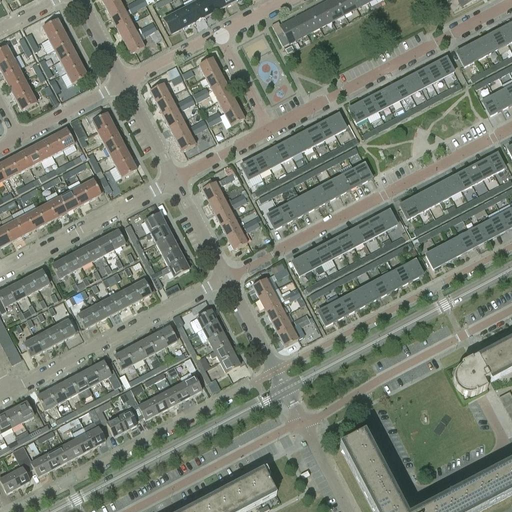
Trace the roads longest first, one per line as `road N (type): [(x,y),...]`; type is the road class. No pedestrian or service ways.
road 1 (residential): [(225,279),(511,127)]
road 2 (residential): [(9,511),(276,370)]
road 3 (residential): [(270,129),(511,2)]
road 4 (residential): [(487,401),(505,449),(419,497),(358,392)]
road 5 (residential): [(511,247),(276,370)]
road 6 (tertiary): [(53,511),(286,388)]
road 7 (tertiary): [(286,388),(511,268)]
road 8 (residential): [(8,390),(225,279)]
road 9 (residential): [(0,275),(174,180)]
road 10 (residential): [(304,421),(130,511)]
road 11 (residential): [(358,392),(511,309)]
